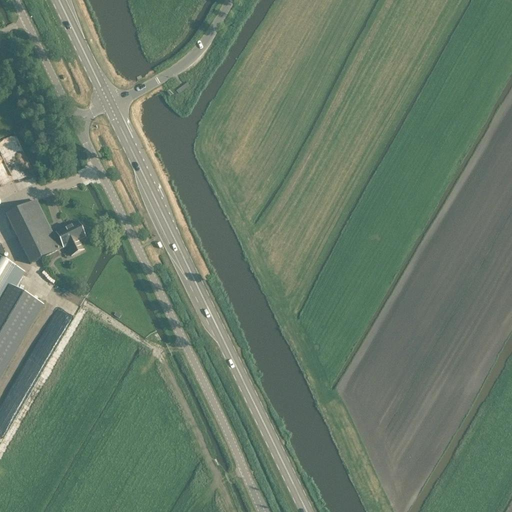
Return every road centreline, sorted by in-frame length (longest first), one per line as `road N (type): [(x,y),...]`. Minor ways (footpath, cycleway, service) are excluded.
road 1 (primary): [(308,511),(112,108)]
road 2 (unclassified): [(263,511),(80,123)]
road 3 (unclassified): [(112,108),(188,63),(232,0)]
road 4 (unclassified): [(80,123),(19,0)]
